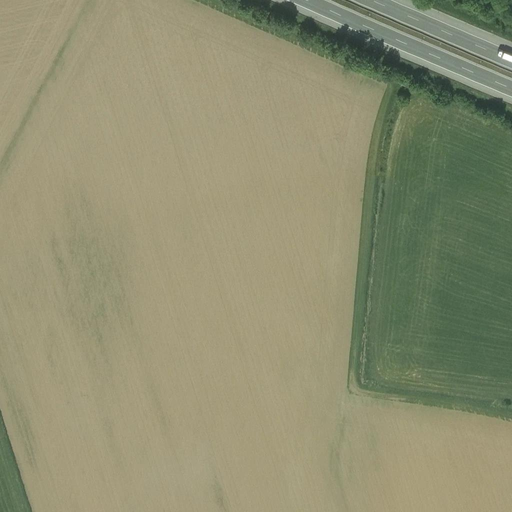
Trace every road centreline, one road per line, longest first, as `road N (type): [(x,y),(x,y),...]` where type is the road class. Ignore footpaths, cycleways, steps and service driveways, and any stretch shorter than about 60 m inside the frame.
road 1 (motorway): [(313,0),(511,85)]
road 2 (motorway): [(511,60),(372,0)]
